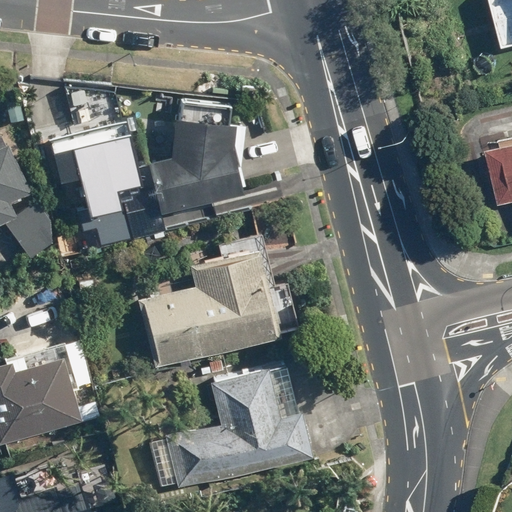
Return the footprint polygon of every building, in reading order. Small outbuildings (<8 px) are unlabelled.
[(511,0),(496,0),(509,44),(511,43),(511,0)] [(511,95),(436,114),(467,221),(487,240),(511,233),(511,95)] [(172,149),(148,155),(161,208),(245,188),(233,138),(235,117),(175,110),(172,149)] [(141,177),(126,115),(46,135),(57,179),(80,173),(97,243),(132,234),(119,182),(141,177)] [(55,238),(10,136),(0,140),(0,217),(6,215),(23,252),(55,238)] [(155,362),(299,322),(287,277),(271,281),(263,255),(269,254),(262,225),(219,237),(222,247),(189,256),(194,275),(135,291),(155,362)] [(80,334),(66,338),(77,383),(92,379),(80,334)] [(23,347),(0,353),(0,436),(82,415),(64,348),(26,358),(23,347)] [(221,415),(167,429),(180,482),(315,449),(303,402),(296,404),(287,367),(271,371),(268,357),(210,371),(221,415)] [(0,511),(90,511),(81,478),(21,496),(13,468),(0,471),(0,511)]
